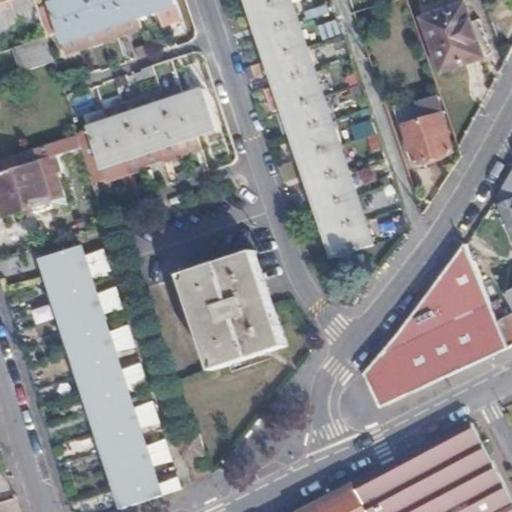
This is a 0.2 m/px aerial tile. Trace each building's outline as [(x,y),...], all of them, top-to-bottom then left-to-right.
[(36,0),(0,0),(0,37),(44,24),(36,0)] [(60,0),(52,3),(64,41),(67,51),(143,27),(140,17),(159,11),(162,21),(181,15),(176,0),(60,0)] [(248,0),(277,85),(284,107),(286,111),(293,132),(335,257),(376,243),(293,0),(248,0)] [(484,61),(466,6),(426,20),(444,75),(484,61)] [(48,38),(18,48),(25,68),(55,59),(48,38)] [(277,85),(269,88),(276,109),(284,107),(277,85)] [(91,128),(78,132),(79,136),(84,153),(89,168),(102,164),(107,178),(145,166),(144,163),(163,157),(160,146),(217,128),(205,90),(148,109),(128,115),(125,105),(106,111),(110,121),(90,127),(91,128)] [(451,151),(433,97),(415,103),(420,121),(402,128),(415,164),(451,151)] [(125,105),(128,115),(148,109),(144,99),(125,105)] [(286,111),(278,114),(285,134),(293,132),(286,111)] [(373,119),(352,125),(356,138),(377,133),(373,119)] [(71,157),(84,153),(79,136),(0,161),(0,204),(3,204),(6,216),(34,208),(36,214),(53,208),(43,179),(56,176),(65,204),(84,198),(71,157)] [(511,347),(511,346),(511,170),(498,196),(511,227),(511,285),(505,288),(511,304),(511,307),(497,314),(511,347)] [(405,228),(402,216),(394,219),(397,231),(405,228)] [(86,257),(106,251),(103,241),(83,248),(86,257)] [(464,369),(511,347),(497,314),(468,243),(436,284),(464,369)] [(123,509),(181,489),(177,477),(159,482),(155,467),(172,462),(165,440),(147,445),(142,429),(160,423),(153,402),(135,407),(130,392),(148,386),(142,365),(123,370),(117,354),(136,348),(130,327),(110,332),(106,317),(125,311),(118,288),(98,294),(93,278),(113,273),(106,251),(86,257),(83,248),(45,260),(123,509)] [(287,345),(256,249),(165,280),(196,376),(287,345)] [(389,405),(464,369),(436,284),(373,366),(381,385),(389,405)] [(511,511),(511,497),(502,479),(473,424),(437,444),(305,511),(511,511)] [(187,460),(206,454),(200,436),(182,441),(187,460)]
